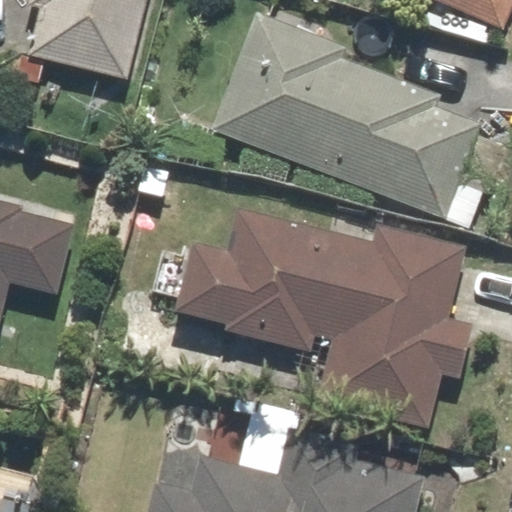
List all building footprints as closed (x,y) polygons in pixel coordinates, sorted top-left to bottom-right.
[(142,0),(24,0),(11,62),(124,87),(142,0)] [(410,0),(495,37),(511,0),(410,0)] [(337,54),(253,23),(211,137),(444,223),(495,85),(410,54),(395,94),(331,71),(337,54)] [(0,319),(7,284),(57,295),(73,219),(0,203),(0,319)] [(375,261),(237,228),(229,263),(182,252),(165,320),(320,357),(307,410),(419,436),(433,379),(453,383),(464,335),(446,331),(463,257),(381,238),(375,261)] [(412,511),(422,473),(242,429),(232,473),(151,453),(136,511),(412,511)]
